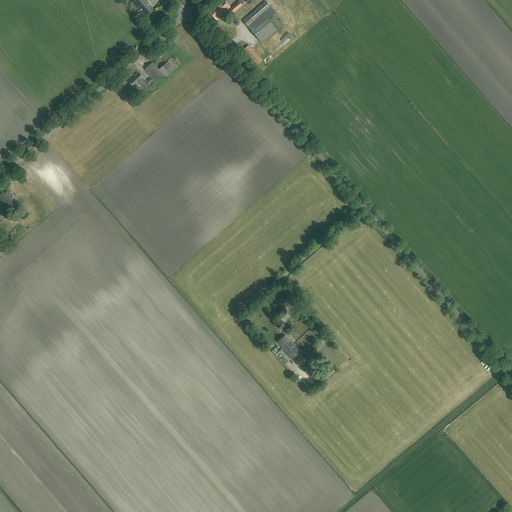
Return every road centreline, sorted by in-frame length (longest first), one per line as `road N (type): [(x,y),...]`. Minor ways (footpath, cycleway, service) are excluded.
road 1 (unclassified): [(511,376),(188,13)]
road 2 (unclassified): [(0,177),(188,13)]
